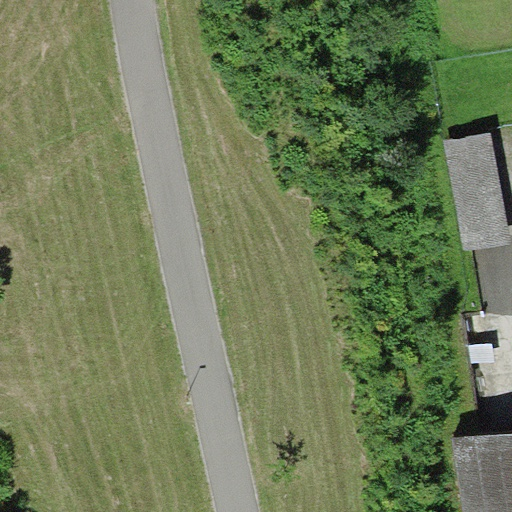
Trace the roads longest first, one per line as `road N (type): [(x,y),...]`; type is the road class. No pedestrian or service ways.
road 1 (motorway): [(228,511),(120,0)]
road 2 (motorway): [(31,0),(138,511)]
